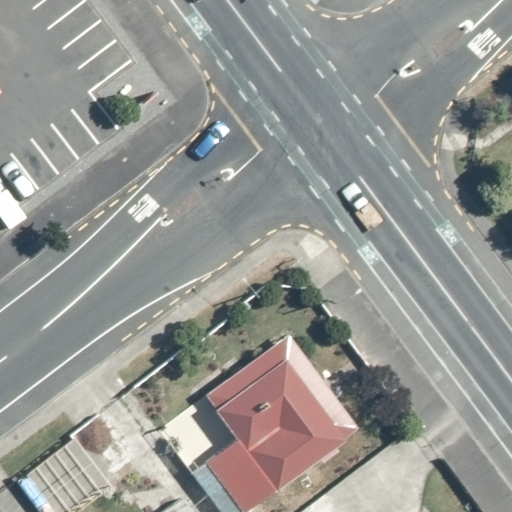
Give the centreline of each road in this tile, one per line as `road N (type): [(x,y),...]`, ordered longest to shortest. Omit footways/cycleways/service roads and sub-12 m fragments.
road 1 (residential): [(0,364),(159,226),(318,120)]
road 2 (secondary): [(318,120),(511,386)]
road 3 (residential): [(318,120),(501,0)]
road 4 (secondary): [(227,0),(318,120)]
